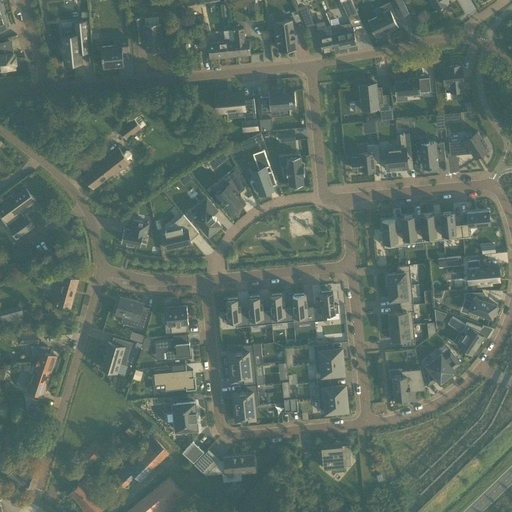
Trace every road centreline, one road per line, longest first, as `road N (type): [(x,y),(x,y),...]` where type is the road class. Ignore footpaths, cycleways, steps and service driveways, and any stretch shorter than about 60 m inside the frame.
road 1 (residential): [(206,281),(225,435),(366,423)]
road 2 (unclassified): [(312,64),(47,88)]
road 3 (residential): [(34,511),(99,274)]
road 4 (residential): [(366,423),(421,412),(465,384),(497,345),(511,309)]
road 5 (residential): [(511,229),(487,185),(344,199)]
road 6 (residential): [(99,274),(98,249),(76,197),(0,127)]
road 7 (unclassified): [(466,39),(433,37),(312,64)]
road 8 (residential): [(349,268),(366,423)]
road 9 (residential): [(216,281),(217,258),(237,225),(275,205),(322,200)]
road 10 (residential): [(322,200),(312,64)]
road 11 (residential): [(216,281),(349,268)]
